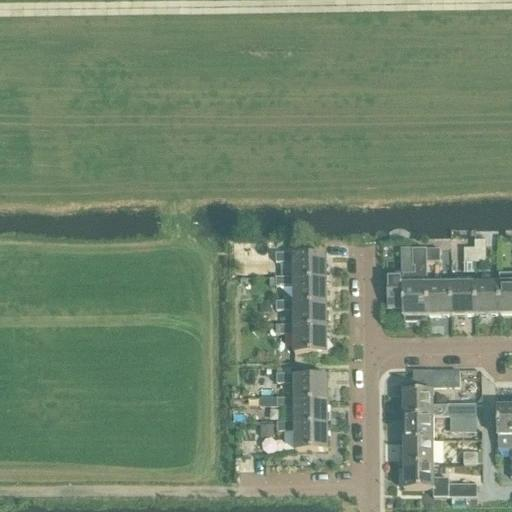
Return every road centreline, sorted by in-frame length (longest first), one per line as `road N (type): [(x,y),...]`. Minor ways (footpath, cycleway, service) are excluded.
road 1 (residential): [(367,347),(366,511)]
road 2 (residential): [(511,345),(367,347)]
